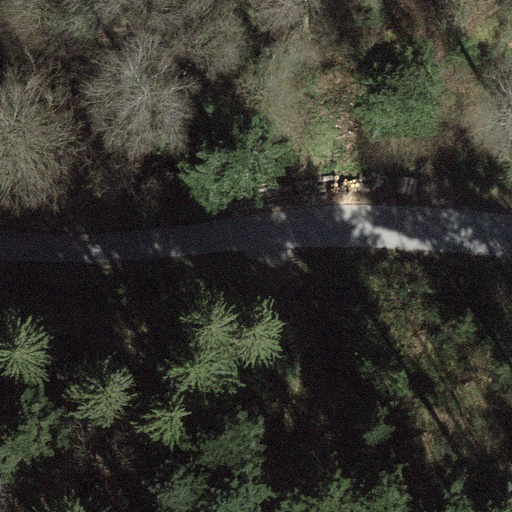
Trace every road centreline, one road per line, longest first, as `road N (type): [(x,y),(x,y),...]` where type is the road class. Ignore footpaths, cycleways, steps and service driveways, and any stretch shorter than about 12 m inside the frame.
road 1 (unclassified): [(511,232),(329,225),(130,246),(0,239)]
road 2 (track): [(445,511),(350,369),(244,235)]
